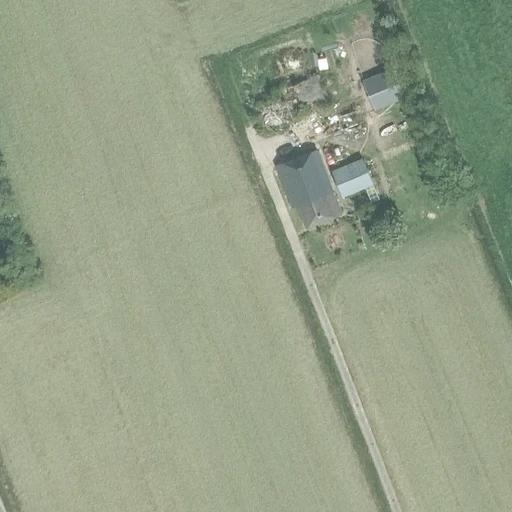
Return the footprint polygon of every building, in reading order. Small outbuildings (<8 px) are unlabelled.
[(365,88),(375,111),(405,99),(392,69),(374,76),(377,83),(365,88)] [(290,126),(331,108),(317,75),(278,92),(290,126)] [(284,127),(276,107),(256,115),(264,136),(284,127)] [(316,150),(275,166),(291,208),(298,206),(306,227),(342,213),(334,192),(331,193),(329,190),(331,189),(316,150)] [(335,182),(341,198),(355,192),(372,185),(363,160),(345,167),(344,166),(330,171),(335,182)]
